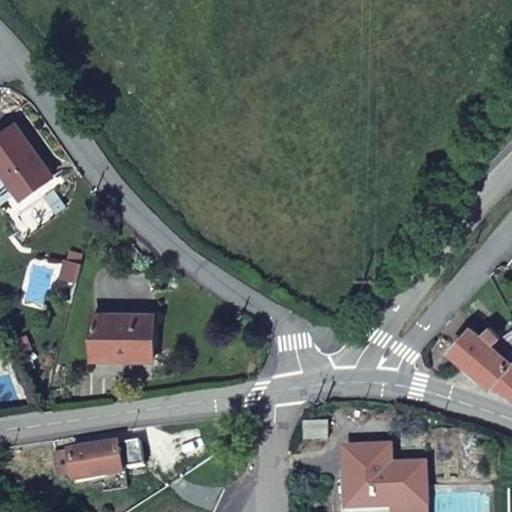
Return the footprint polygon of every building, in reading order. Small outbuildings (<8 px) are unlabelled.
[(17,124),(0,136),(0,165),(6,174),(18,191),(23,197),(54,175),(17,124)] [(18,191),(6,174),(0,178),(0,199),(2,203),(18,191)] [(154,316),(95,315),(94,358),(153,359),(154,316)] [(473,327),(452,350),(493,386),(511,398),(511,361),(493,345),(501,337),(490,326),(480,335),(473,327)] [(142,442),(73,452),(76,476),(77,481),(127,475),(127,467),(145,465),(142,442)] [(392,447),(347,449),(350,508),(394,504),(392,447)] [(0,478),(62,506),(75,489),(26,467),(26,461),(19,460),(22,449),(0,450),(0,478)] [(76,476),(73,452),(57,454),(61,478),(76,476)]
